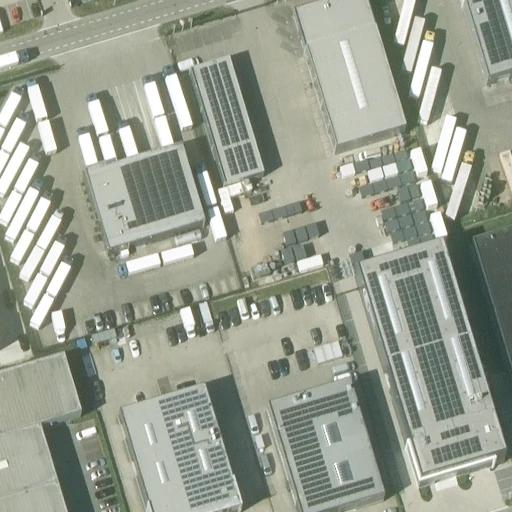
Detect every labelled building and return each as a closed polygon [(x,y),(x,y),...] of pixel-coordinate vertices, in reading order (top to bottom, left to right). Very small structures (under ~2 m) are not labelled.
[(353,0),(292,18),(334,157),(404,136),(362,0),(353,0)] [(511,6),(510,0),(459,0),(486,88),(511,79),(511,6)] [(228,64),(189,75),(223,191),(262,179),(228,64)] [(204,230),(180,152),(104,175),(103,171),(81,177),(97,233),(98,232),(106,260),(204,230)] [(443,217),(466,223),(480,170),(456,164),(443,217)] [(511,234),(471,247),(511,383),(511,234)] [(440,253),(354,278),(418,490),(503,465),(440,253)] [(0,511),(62,511),(39,433),(80,420),(62,361),(0,379),(0,511)] [(353,511),(383,503),(348,387),(266,412),(295,511),(353,511)] [(231,487),(203,393),(117,419),(145,511),(239,511),(232,487),(231,487)]
